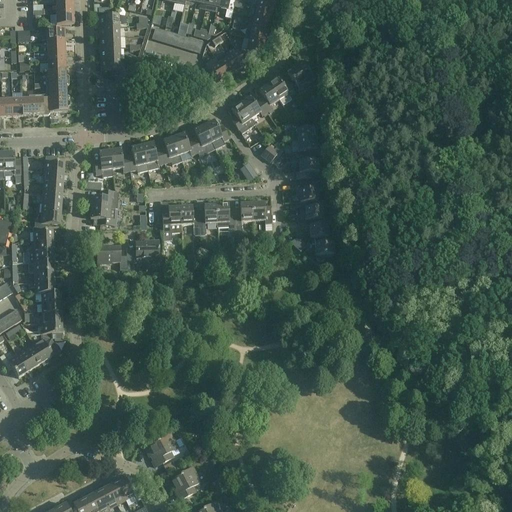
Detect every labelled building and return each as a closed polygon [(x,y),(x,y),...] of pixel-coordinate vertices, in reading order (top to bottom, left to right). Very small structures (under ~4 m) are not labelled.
[(157,0),(156,7),(162,9),(163,2),(173,5),(174,0),(157,0)] [(199,11),(205,12),(207,0),(196,0),(196,5),(198,5),(197,7),(199,11)] [(216,15),(217,10),(219,0),(207,0),(205,12),(216,15)] [(219,0),(217,10),(226,12),(225,20),(231,21),(236,0),(234,0),(219,0)] [(258,0),(256,9),(272,13),(275,0),(258,0)] [(55,7),(56,17),(74,16),(73,6),(55,7)] [(256,9),(254,20),(270,24),(272,13),(256,9)] [(74,16),(56,17),(56,27),(74,27),(74,16)] [(99,19),(99,30),(119,29),(118,18),(99,19)] [(249,19),(247,29),(267,34),(270,24),(254,20),(249,19)] [(99,30),(99,41),(119,40),(119,29),(99,30)] [(244,40),(249,41),(265,45),(267,34),(247,29),(244,40)] [(151,41),(158,43),(161,32),(155,30),(151,41)] [(46,33),(47,43),(64,42),(64,32),(46,33)] [(158,43),(163,45),(167,34),(161,32),(158,43)] [(163,45),(169,47),(173,35),(167,34),(163,45)] [(169,47),(175,49),(179,37),(173,35),(169,47)] [(225,35),(216,41),(219,46),(229,40),(225,35)] [(175,49),(181,50),(185,39),(179,37),(175,49)] [(181,50),(187,52),(191,41),(185,39),(181,50)] [(99,41),(100,52),(120,51),(119,40),(99,41)] [(187,52),(193,54),(197,43),(191,41),(187,52)] [(241,51),(240,58),(245,68),(254,62),(256,54),(262,56),(265,45),(249,41),(247,52),(241,51)] [(47,43),(47,53),(65,52),(64,42),(47,43)] [(197,43),(193,54),(199,56),(203,45),(197,43)] [(100,52),(100,62),(120,62),(120,51),(100,52)] [(47,53),(47,63),(65,63),(65,52),(47,53)] [(225,54),(216,60),(227,79),(237,73),(228,59),(225,54)] [(237,54),(228,59),(237,73),(245,68),(240,58),(237,54)] [(227,79),(216,60),(205,66),(217,85),(227,79)] [(120,62),(100,62),(101,73),(120,73),(120,62)] [(47,63),(48,74),(66,73),(65,63),(47,63)] [(294,84),(299,91),(306,86),(305,85),(312,80),(301,65),(293,71),(294,72),(287,76),(293,85),(294,84)] [(48,74),(48,84),(66,83),(66,73),(48,74)] [(124,86),(129,88),(132,78),(127,76),(124,86)] [(268,87),(279,102),(282,107),(284,107),(289,103),(290,102),(290,100),(294,96),(287,86),(283,89),(277,80),(268,87)] [(48,84),(49,94),(66,94),(66,83),(48,84)] [(265,101),(260,105),(267,115),(272,111),(270,108),(279,102),(268,87),(259,93),(265,101)] [(49,94),(49,105),(67,104),(66,94),(49,94)] [(249,99),(240,105),(251,121),(260,115),(262,119),(267,115),(260,105),(255,108),(249,99)] [(22,101),(12,102),(12,120),(23,119),(22,101)] [(32,101),(22,101),(23,119),(33,119),(32,101)] [(43,101),(32,101),(33,119),(43,118),(43,101)] [(12,102),(1,102),(2,120),(12,120),(12,102)] [(67,104),(49,105),(49,115),(67,114),(67,104)] [(251,121),(240,105),(231,112),(237,120),(232,123),(239,134),(240,134),(241,136),(255,127),(251,121)] [(214,123),(204,128),(215,152),(225,147),(223,144),(229,141),(223,130),(218,132),(214,123)] [(198,142),(193,144),(198,156),(199,159),(215,152),(204,128),(194,133),(198,142)] [(297,143),(316,142),(315,130),(292,132),(292,136),(292,143),(297,143)] [(184,136),(174,140),(180,157),(181,163),(190,160),(191,158),(198,156),(193,144),(187,146),(184,136)] [(166,153),(161,154),(164,166),(171,165),(172,168),(182,164),(181,163),(180,157),(174,140),(163,143),(166,153)] [(316,142),(297,143),(298,153),(295,154),(296,159),(310,158),(310,153),(317,153),(316,142)] [(153,146),(142,148),(148,173),(158,171),(157,168),(164,166),(161,154),(155,156),(153,146)] [(133,160),(128,161),(130,174),(137,173),(137,176),(148,173),(142,148),(131,151),(133,160)] [(261,158),(265,162),(273,152),(269,148),(261,158)] [(121,152),(110,153),(112,172),(123,171),(123,175),(130,174),(128,161),(122,162),(121,152)] [(273,152),(265,162),(270,165),(278,155),(273,152)] [(113,179),(110,153),(99,154),(100,165),(94,165),(96,178),(102,177),(102,180),(113,179)] [(14,155),(3,155),(3,174),(3,179),(12,179),(12,178),(15,178),(15,186),(21,186),(20,165),(14,165),(14,155)] [(44,175),(64,176),(64,166),(58,165),(58,158),(45,159),(44,175)] [(300,175),(296,175),(296,182),(309,181),(308,175),(318,174),(318,163),(299,164),(300,175)] [(257,178),(249,166),(240,172),(248,184),(257,178)] [(44,175),(44,185),(63,187),(64,176),(44,175)] [(221,180),(224,186),(232,186),(228,176),(221,180)] [(44,185),(43,195),(62,197),(63,187),(44,185)] [(300,205),(304,205),(304,204),(318,204),(318,203),(317,185),(299,186),(300,205)] [(91,210),(117,212),(118,195),(102,194),(102,200),(92,199),(91,210)] [(43,195),(43,205),(61,207),(62,197),(43,195)] [(305,223),(309,222),(323,221),(322,203),(318,203),(318,204),(304,204),(304,205),(305,223)] [(43,205),(42,216),(61,217),(61,207),(43,205)] [(264,205),(252,206),(253,228),(271,227),(270,209),(264,209),(264,205)] [(240,210),(234,211),(235,236),(241,236),(242,235),(242,228),(253,228),(252,206),(240,206),(240,210)] [(204,212),(198,213),(200,238),(205,238),(206,237),(206,230),(217,230),(216,207),(204,208),(204,212)] [(228,207),(216,207),(217,230),(229,229),(229,235),(231,237),(235,236),(234,211),(228,211),(228,207)] [(181,232),(180,209),(168,210),(168,214),(162,215),(163,244),(171,243),(171,236),(181,236),(181,232)] [(192,209),(180,209),(181,232),(193,231),(193,237),(195,239),(200,238),(198,213),(192,213),(192,209)] [(117,212),(91,210),(90,221),(100,222),(100,228),(112,229),(113,222),(116,220),(117,212)] [(61,217),(42,216),(42,226),(35,225),(35,230),(48,230),(48,227),(60,227),(61,217)] [(310,240),(314,240),(328,239),(327,221),(323,221),(309,222),(310,240)] [(11,225),(0,222),(0,245),(6,247),(8,239),(11,225)] [(33,234),(33,245),(53,244),(52,233),(47,234),(48,230),(35,230),(33,230),(33,234)] [(314,240),(316,261),(318,263),(323,263),(323,258),(333,257),(332,239),(328,239),(314,240)] [(291,246),(300,254),(305,249),(304,241),(295,241),(290,244),(291,246)] [(126,251),(126,259),(127,259),(127,265),(136,265),(136,261),(145,260),(145,262),(159,262),(158,243),(144,243),(145,244),(135,245),(135,251),(126,251)] [(33,245),(34,255),(53,254),(53,244),(33,245)] [(127,259),(126,259),(120,259),(120,249),(111,249),(111,247),(97,248),(97,267),(111,266),(111,265),(120,265),(120,273),(127,273),(127,265),(127,259)] [(29,265),(34,265),(54,264),(53,254),(34,255),(29,255),(29,265)] [(34,269),(34,275),(54,274),(54,264),(34,265),(29,265),(28,265),(28,270),(34,269)] [(34,275),(35,285),(54,285),(54,274),(34,275)] [(21,276),(16,276),(12,276),(13,284),(17,284),(17,282),(22,281),(21,276)] [(6,285),(1,288),(7,298),(12,295),(6,285)] [(35,296),(41,296),(41,295),(55,295),(54,285),(35,285),(29,286),(29,290),(35,289),(35,296)] [(28,291),(21,295),(29,308),(35,304),(28,291)] [(41,295),(41,296),(41,306),(61,305),(61,294),(55,295),(41,295)] [(41,306),(42,316),(61,315),(61,305),(41,306)] [(17,311),(12,315),(18,325),(22,322),(17,311)] [(12,315),(7,318),(13,328),(18,325),(12,315)] [(42,316),(42,326),(62,325),(61,315),(42,316)] [(7,318),(2,321),(8,331),(13,328),(7,318)] [(2,321),(0,321),(0,327),(4,334),(8,331),(2,321)] [(62,341),(62,325),(42,326),(43,336),(51,336),(52,341),(62,341)] [(52,341),(51,336),(43,336),(43,342),(34,347),(46,366),(48,365),(47,362),(53,358),(46,346),(52,341)] [(34,347),(25,353),(36,369),(42,365),(43,368),(46,366),(34,347)] [(25,353),(17,358),(27,374),(36,369),(25,353)] [(27,374),(17,358),(8,363),(4,357),(0,358),(0,360),(8,374),(13,371),(18,380),(27,374)] [(170,436),(166,438),(157,442),(157,444),(144,450),(152,464),(155,469),(164,464),(165,464),(173,460),(170,454),(178,450),(170,436)] [(193,470),(188,472),(179,477),(180,478),(171,482),(179,496),(184,493),(187,499),(196,494),(192,488),(200,484),(193,470)] [(119,480),(115,482),(126,503),(134,498),(125,480),(120,483),(119,480)] [(112,487),(108,489),(117,507),(126,503),(115,482),(111,484),(112,487)] [(101,489),(98,491),(108,511),(117,507),(108,489),(103,492),(101,489)] [(91,498),(97,511),(108,511),(98,491),(94,493),(95,496),(91,498)] [(84,498),(81,500),(86,511),(97,511),(91,498),(86,501),(84,498)] [(86,511),(81,500),(77,502),(78,505),(73,507),(75,511),(86,511)]
